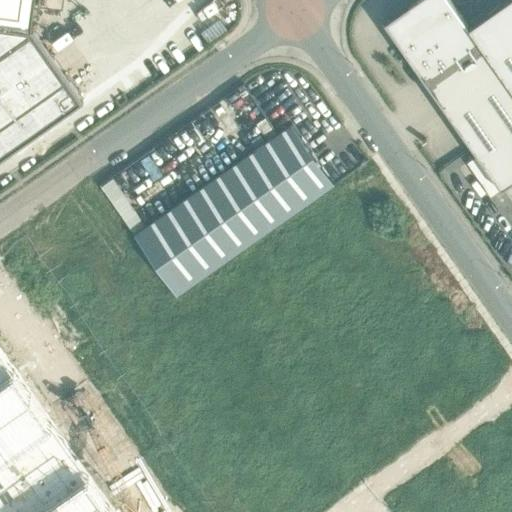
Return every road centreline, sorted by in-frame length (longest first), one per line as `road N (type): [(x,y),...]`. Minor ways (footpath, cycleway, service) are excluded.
road 1 (unclassified): [(511,325),(295,15)]
road 2 (unclassified): [(295,15),(0,226)]
